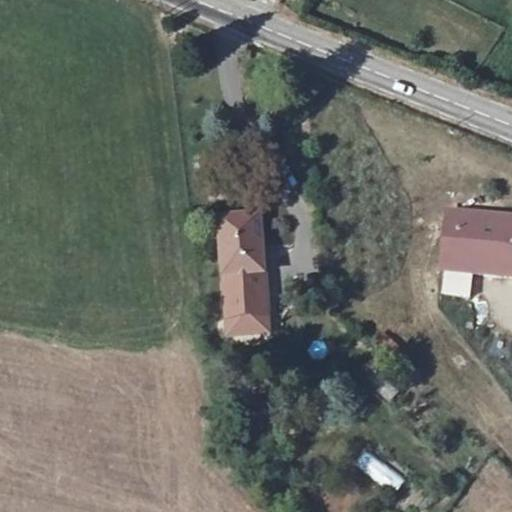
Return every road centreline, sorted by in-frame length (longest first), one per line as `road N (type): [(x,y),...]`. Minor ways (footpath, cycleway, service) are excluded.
road 1 (tertiary): [(180,0),(511,136)]
road 2 (unknown): [(223,16),(225,66),(308,230),(293,249),(266,253)]
